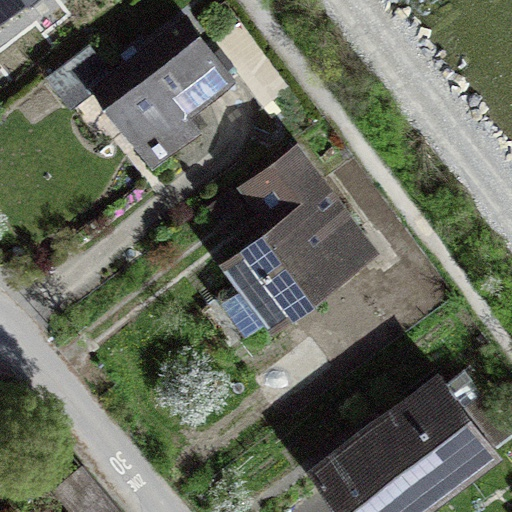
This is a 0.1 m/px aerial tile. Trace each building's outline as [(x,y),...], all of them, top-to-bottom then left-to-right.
[(0,0),(0,17),(22,0),(0,0)] [(89,45),(48,76),(71,105),(103,81),(160,155),(195,127),(183,112),(239,69),(266,105),(293,85),(241,17),(205,44),(185,18),(111,75),(89,45)] [(357,230),(298,151),(248,188),(278,228),(234,260),(246,276),(202,309),(230,346),(343,262),(332,248),(357,230)] [(314,470),(346,511),(401,511),(487,448),(488,450),(495,444),(468,408),(481,398),(466,378),(453,388),(442,374),(403,403),(404,404),(347,448),(346,446),(314,470)] [(124,511),(83,466),(57,490),(76,510),(73,511),(124,511)]
